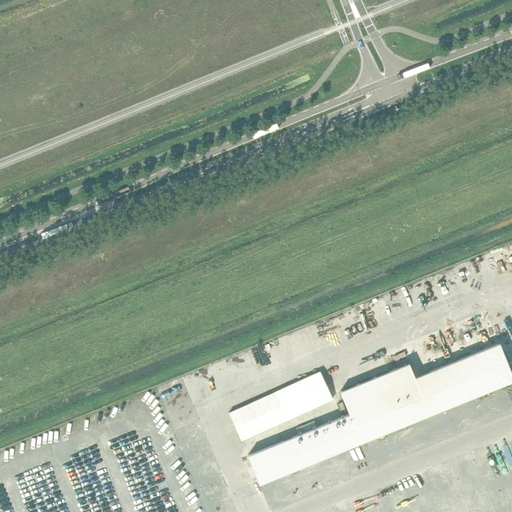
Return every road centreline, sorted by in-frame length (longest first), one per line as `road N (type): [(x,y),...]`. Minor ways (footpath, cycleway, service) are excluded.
road 1 (tertiary): [(91,209),(393,96)]
road 2 (tertiary): [(386,81),(91,209)]
road 3 (tertiary): [(511,33),(386,81)]
road 4 (tertiary): [(393,96),(511,47)]
